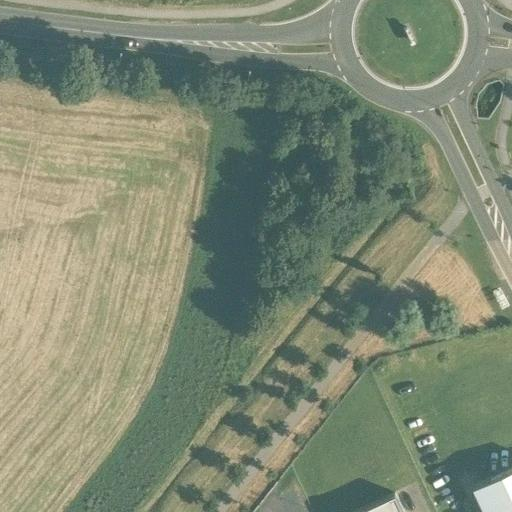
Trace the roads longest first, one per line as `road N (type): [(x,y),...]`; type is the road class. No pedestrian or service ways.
road 1 (track): [(277,105),(0,72)]
road 2 (secondary): [(352,0),(307,27),(124,37)]
road 3 (secondary): [(124,37),(348,64)]
road 4 (tertiary): [(404,102),(431,121),(511,269)]
road 5 (tertiary): [(511,240),(454,85)]
road 6 (secondary): [(124,37),(0,21)]
